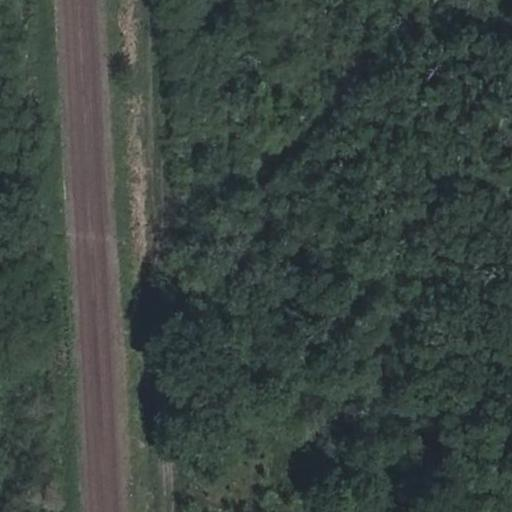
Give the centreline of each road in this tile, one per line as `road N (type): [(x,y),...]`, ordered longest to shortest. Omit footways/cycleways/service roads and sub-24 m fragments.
road 1 (track): [(170,511),(166,245)]
road 2 (track): [(166,245),(147,0)]
